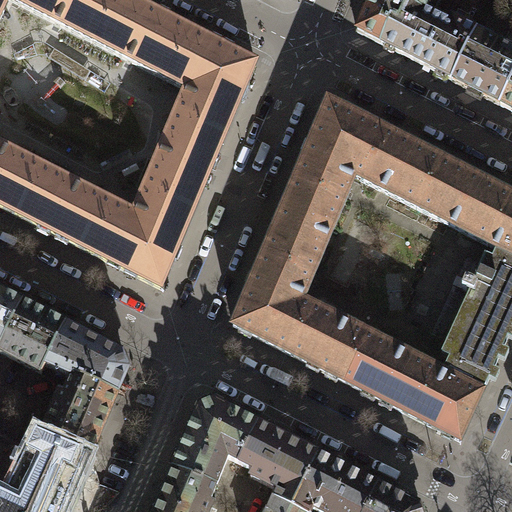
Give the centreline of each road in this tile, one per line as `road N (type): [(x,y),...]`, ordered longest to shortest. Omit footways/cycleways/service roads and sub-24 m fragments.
road 1 (residential): [(187,356),(306,54)]
road 2 (residential): [(187,356),(437,481)]
road 3 (residential): [(511,155),(306,54)]
road 4 (residential): [(0,260),(187,356)]
road 5 (residential): [(125,510),(187,356)]
